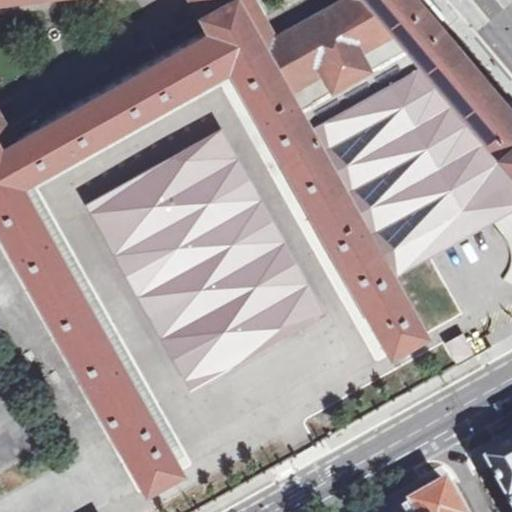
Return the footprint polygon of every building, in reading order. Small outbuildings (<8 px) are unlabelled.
[(0,0),(0,234),(144,489),(161,480),(179,470),(20,182),(229,68),(389,353),(408,342),(424,333),(387,266),(508,195),(511,199),(511,111),(507,105),(417,0),(0,0)] [(431,0),(432,0),(449,19),(453,15),(456,12),(445,0),(431,0)] [(104,204),(199,372),(295,318),(282,296),(292,290),(210,146),(201,151),(201,150),(104,204)] [(461,332),(445,341),(459,365),(475,356),(461,332)] [(511,448),(487,463),(511,507),(511,448)] [(410,504),(414,511),(464,511),(449,483),(448,483),(410,504)]
